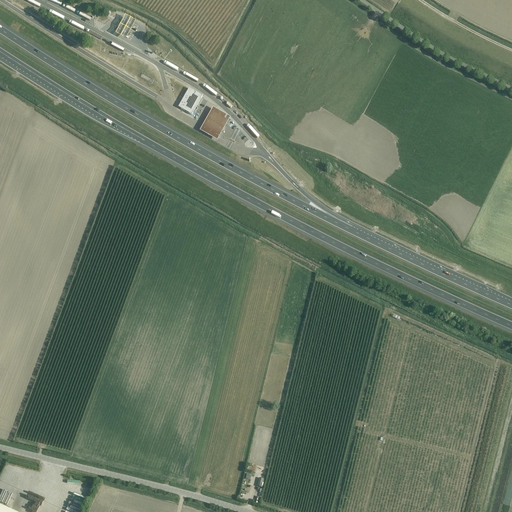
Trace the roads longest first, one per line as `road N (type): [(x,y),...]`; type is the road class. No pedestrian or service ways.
road 1 (motorway): [(0,51),(189,166),(511,324)]
road 2 (motorway): [(351,230),(0,29)]
road 3 (tertiary): [(245,511),(0,449)]
road 4 (motorway): [(511,304),(351,230)]
road 5 (unclassified): [(511,89),(359,0)]
